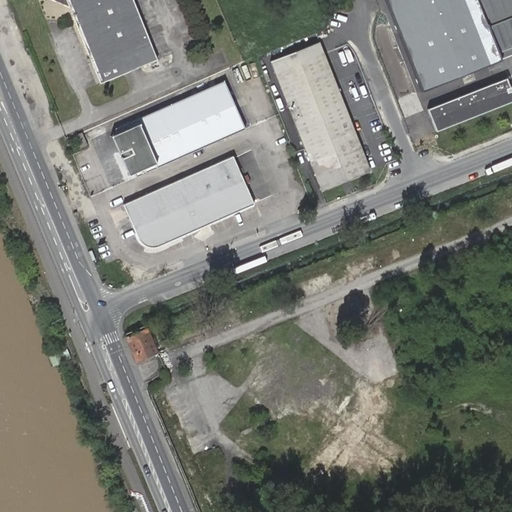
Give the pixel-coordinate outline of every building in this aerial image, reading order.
[(69,0),(72,7),(101,81),(157,59),(134,0),(69,0)] [(511,0),(393,0),(401,20),(395,23),(422,90),(502,60),(500,53),(511,48),(511,0)] [(268,59),(318,188),(367,170),(316,40),(268,59)] [(511,48),(501,53),(500,53),(502,60),(503,60),(511,56),(511,48)] [(509,86),(506,78),(427,108),(436,130),(511,100),(511,92),(511,90),(507,91),(506,88),(509,86)] [(125,153),(133,169),(135,174),(243,126),(222,79),(113,126),(115,131),(123,147),(118,150),(120,155),(125,153)] [(378,107),(387,127),(393,124),(385,104),(378,107)] [(87,143),(81,130),(73,134),(78,147),(87,143)] [(126,172),(133,169),(125,153),(120,155),(118,150),(123,147),(115,131),(109,133),(126,172)] [(251,202),(230,154),(122,202),(137,238),(140,242),(142,244),(146,245),(149,246),(154,245),(251,202)] [(358,293),(323,304),(332,330),(356,322),(357,323),(367,320),(358,293)] [(126,334),(136,359),(155,352),(154,347),(157,345),(152,334),(149,335),(146,326),(126,334)] [(256,397),(279,413),(287,400),(306,413),(332,373),(321,366),(313,378),(267,348),(257,362),(273,372),(256,397)] [(354,455),(386,478),(403,454),(372,432),(390,407),(369,392),(352,417),(343,410),(327,432),(333,436),(308,471),(331,487),(354,455)]
